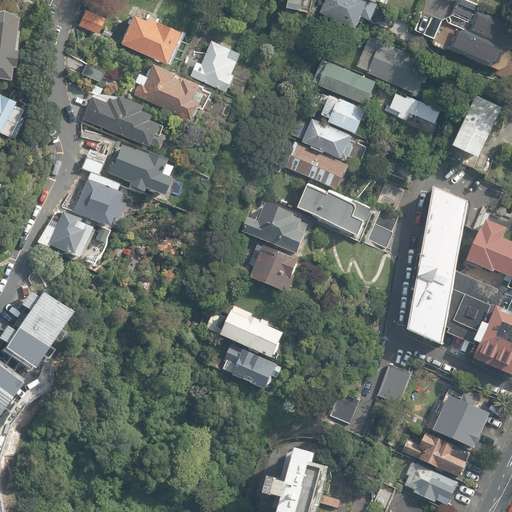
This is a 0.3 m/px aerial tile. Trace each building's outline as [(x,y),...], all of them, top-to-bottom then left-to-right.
[(302,0),(288,0),(287,7),(300,10),(302,0)] [(377,4),(367,0),(325,0),(320,12),(335,19),(334,20),(341,23),(342,22),(356,28),(361,16),(371,20),(377,4)] [(19,16),(3,8),(0,8),(0,76),(10,78),(12,65),(15,65),(18,47),(17,47),(19,30),(17,30),(19,16)] [(511,24),(476,9),(468,29),(468,32),(503,46),(504,49),(507,50),(511,47),(511,24)] [(103,18),(85,10),(78,25),(96,33),(103,18)] [(423,34),(432,15),(423,12),(415,31),(423,34)] [(442,20),(432,15),(423,34),(434,39),(442,20)] [(146,18),(144,21),(132,16),(130,19),(129,19),(127,24),(128,24),(119,44),(154,60),(153,60),(158,62),(158,61),(164,64),(179,32),(146,18)] [(504,49),(503,46),(468,32),(468,29),(459,30),(455,29),(447,48),(488,66),(499,61),(504,49)] [(434,61),(370,36),(365,50),(375,54),(367,74),(420,95),(434,61)] [(242,54),(213,41),(202,64),(197,62),(191,76),(227,93),(235,75),(233,74),(242,54)] [(376,81),(322,59),(313,81),(317,82),(316,84),(366,104),(376,81)] [(103,72),(86,63),(81,73),(98,82),(103,72)] [(210,92),(202,89),(201,86),(163,68),(162,69),(151,64),(145,77),(137,74),(133,82),(138,84),(133,95),(189,120),(191,116),(192,117),(196,108),(202,110),(210,92)] [(431,107),(389,90),(381,110),(422,128),(431,107)] [(0,129),(1,130),(16,99),(0,92),(0,129)] [(339,99),(329,94),(321,113),(331,117),(329,122),(355,133),(366,108),(340,97),(339,99)] [(501,106),(476,94),(452,144),(478,156),(501,106)] [(106,102),(91,96),(81,119),(147,146),(148,144),(160,149),(165,136),(159,133),(162,126),(147,120),(149,115),(140,111),(141,109),(139,109),(140,105),(116,95),(113,100),(108,98),(106,102)] [(350,134),(312,118),(308,127),(296,121),(290,133),(303,139),(302,141),(311,145),(311,147),(323,152),(324,150),(341,158),(341,157),(346,160),(348,156),(349,156),(353,147),(352,147),(353,143),(350,142),(352,135),(350,134)] [(302,143),(295,141),(289,154),(290,154),(285,166),(336,189),(344,171),(345,172),(349,164),(339,160),(339,161),(322,154),(321,156),(309,151),(310,149),(301,145),(302,143)] [(115,158),(112,157),(105,174),(128,184),(127,188),(141,194),(142,190),(161,198),(162,195),(164,195),(168,184),(169,180),(166,179),(171,170),(163,167),(166,161),(147,153),(146,157),(120,146),(115,158)] [(89,174),(97,177),(106,158),(89,150),(81,170),(89,174)] [(119,186),(97,177),(89,174),(86,181),(116,193),(119,186)] [(116,193),(86,181),(72,214),(106,229),(107,228),(111,226),(112,222),(116,223),(123,206),(120,205),(122,200),(120,197),(121,195),(116,193)] [(407,191),(383,182),(377,199),(401,208),(407,191)] [(327,192),(307,183),(297,206),(358,233),(364,219),(366,220),(372,206),(353,198),(353,199),(329,189),(327,192)] [(464,225),(468,201),(433,185),(407,328),(442,343),(445,325),(455,269),(464,225)] [(294,215),(266,204),(258,223),(248,219),(243,232),(297,255),(305,234),(304,234),(308,225),(301,222),(302,221),(293,217),(294,215)] [(376,224),(392,231),(399,215),(383,208),(376,224)] [(54,229),(47,226),(37,242),(49,247),(76,261),(90,230),(78,225),(80,221),(62,212),(54,229)] [(493,269),(494,268),(504,272),(511,275),(511,240),(503,237),(507,227),(488,219),(486,218),(481,227),(480,227),(478,231),(467,258),(493,269)] [(392,231),(376,224),(368,240),(386,248),(394,232),(392,231)] [(256,268),(251,279),(289,294),(296,277),(293,276),(299,261),(266,248),(266,247),(258,244),(250,265),(256,268)] [(496,303),(508,309),(511,300),(511,287),(508,286),(511,277),(511,275),(504,272),(497,288),(455,269),(445,325),(449,327),(447,331),(472,342),(474,338),(479,340),(496,303)] [(0,338),(8,344),(4,349),(34,369),(72,312),(53,300),(42,292),(38,297),(30,291),(21,304),(30,310),(16,331),(7,325),(0,335),(0,338)] [(473,357),(511,374),(511,310),(508,309),(496,303),(479,340),(473,357)] [(221,336),(251,349),(250,351),(260,356),(260,354),(273,360),(285,334),(261,324),(262,322),(253,318),(254,315),(235,307),(233,311),(229,320),(221,317),(214,314),(207,329),(221,336)] [(278,379),(283,368),(278,366),(278,365),(265,359),(264,360),(244,351),(243,354),(231,348),(225,361),(227,362),(224,370),(234,374),(233,376),(245,381),(245,380),(253,384),(252,385),(266,391),(269,385),(270,384),(271,383),(272,382),(272,380),(272,378),(272,377),(273,376),(278,379)] [(406,371),(390,365),(378,396),(401,405),(408,384),(408,380),(409,377),(406,375),(406,371)] [(0,412),(23,383),(0,366),(0,412)] [(361,401),(340,392),(330,416),(351,425),(361,401)] [(461,399),(449,394),(433,428),(474,447),(476,442),(477,442),(479,441),(480,439),(480,438),(481,436),(481,435),(480,433),(485,422),(486,423),(489,417),(488,416),(490,412),(475,405),(478,398),(464,392),(461,399)] [(472,452),(427,432),(421,446),(408,440),(403,452),(460,477),(472,452)] [(317,511),(330,467),(314,462),(317,454),(299,449),(290,483),(280,481),(281,479),(273,477),(268,495),(275,497),(276,495),(286,498),(282,511),(317,511)] [(459,482),(417,463),(417,464),(412,462),(407,474),(410,476),(405,485),(416,490),(414,493),(435,502),(437,500),(448,505),(459,482)] [(387,511),(401,490),(385,480),(370,507),(377,511),(387,511)]
